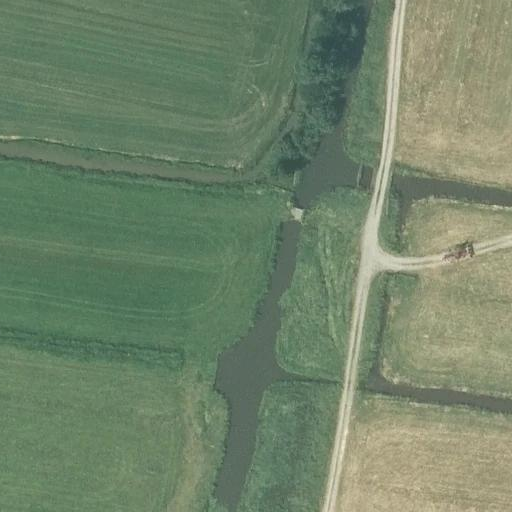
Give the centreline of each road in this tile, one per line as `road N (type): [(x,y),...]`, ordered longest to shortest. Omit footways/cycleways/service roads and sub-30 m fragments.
road 1 (track): [(402,0),(368,249),(387,268),(449,267),(511,244)]
road 2 (track): [(368,249),(331,511)]
